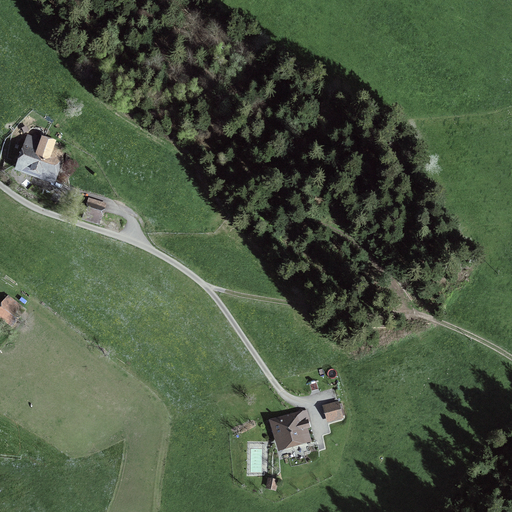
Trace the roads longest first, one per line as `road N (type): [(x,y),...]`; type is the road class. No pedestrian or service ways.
road 1 (track): [(35,0),(57,37),(116,98),(232,152),(342,237),(432,325)]
road 2 (track): [(297,407),(204,287),(139,246),(34,211),(0,188)]
road 3 (track): [(204,287),(456,330),(511,357)]
road 4 (track): [(152,511),(165,426),(158,405),(0,285)]
